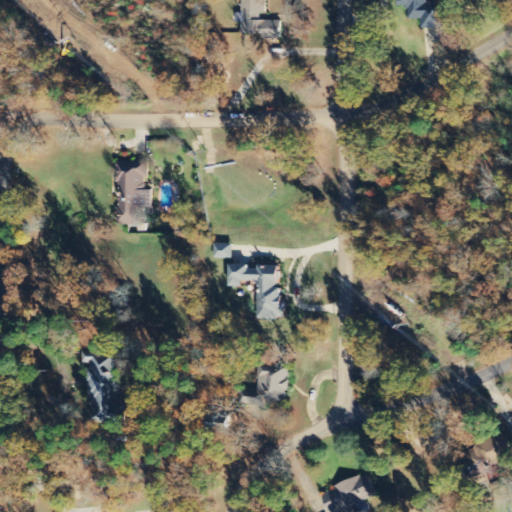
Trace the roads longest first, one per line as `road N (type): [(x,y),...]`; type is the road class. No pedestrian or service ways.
road 1 (residential): [(0,436),(4,185),(8,154),(22,132),(61,119),(346,116)]
road 2 (residential): [(346,116),(345,396),(333,419),(250,479),(232,511)]
road 3 (residential): [(333,419),(429,400),(511,362)]
road 4 (residential): [(346,116),(404,99),(511,36)]
